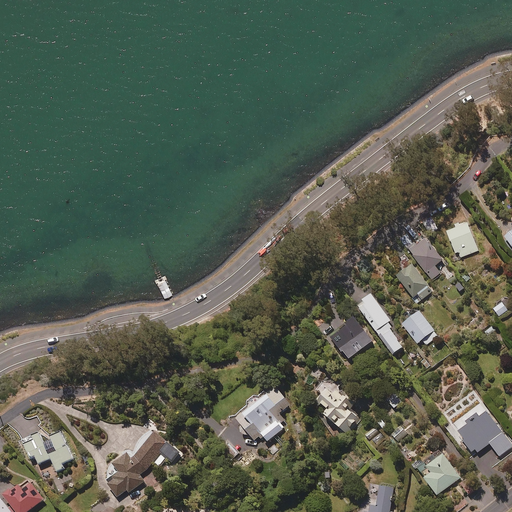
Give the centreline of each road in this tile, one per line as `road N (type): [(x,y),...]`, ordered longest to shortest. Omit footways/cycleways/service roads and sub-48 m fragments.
road 1 (secondary): [(511,78),(458,98),(188,313),(0,362)]
road 2 (residential): [(511,140),(444,201),(357,254),(319,297)]
road 3 (residential): [(0,422),(41,395),(165,381)]
